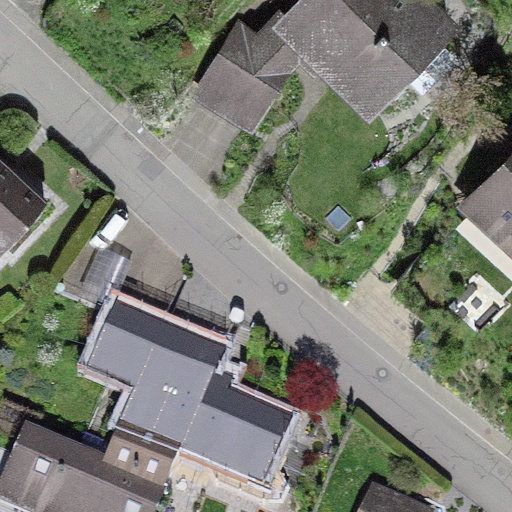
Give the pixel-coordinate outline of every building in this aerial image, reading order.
[(381,120),(469,28),(439,0),(312,0),(285,29),(381,120)] [(288,48),(240,24),(199,95),(264,131),(293,79),(288,48)] [(0,150),(0,268),(59,203),(0,150)] [(511,159),(467,209),(511,248),(511,159)] [(136,392),(161,330),(115,311),(90,373),(136,392)] [(119,434),(184,460),(274,496),(299,434),(239,410),(246,393),(228,385),(238,361),(161,330),(136,392),(119,434)] [(163,511),(184,460),(119,434),(105,469),(35,441),(6,511),(163,511)] [(413,511),(383,500),(378,511),(413,511)]
